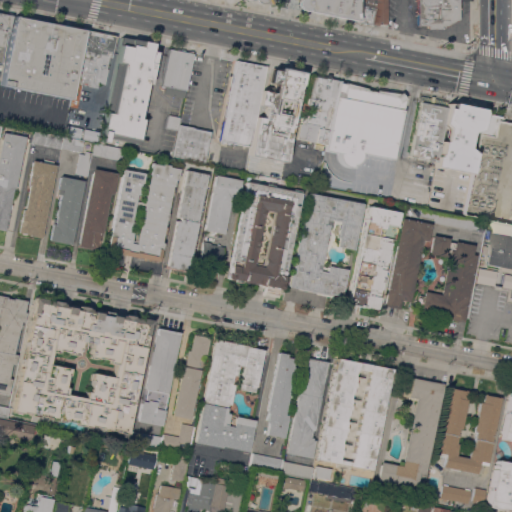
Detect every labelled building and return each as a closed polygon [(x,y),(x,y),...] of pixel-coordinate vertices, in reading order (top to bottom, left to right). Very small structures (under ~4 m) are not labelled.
[(353,0),(294,0),(294,6),(298,9),(303,9),(353,20),(353,0)] [(355,0),(356,21),(387,25),(386,0),(355,0)] [(456,0),(457,19),(440,27),(426,28),(425,25),(416,25),(415,0),(456,0)] [(0,13),(11,16),(1,64),(0,63),(0,13)] [(70,98),(0,84),(13,17),(83,31),(70,98)] [(83,31),(114,37),(110,56),(108,56),(106,69),(107,69),(104,83),(98,82),(97,87),(88,86),(88,85),(81,84),(76,107),(69,106),(70,98),(83,31)] [(150,50),(155,51),(136,143),(106,137),(105,143),(99,142),(120,37),(130,39),(131,38),(152,42),(151,44),(150,50)] [(184,93),(160,88),(168,46),(192,51),(192,52),(184,93)] [(257,105),(255,116),(248,155),(247,154),(249,146),(218,140),(234,58),(265,65),(261,90),(257,105)] [(248,155),(255,116),(263,117),(265,106),(257,105),(261,90),(273,92),(275,83),(267,82),(270,69),(277,71),(278,68),(302,72),(284,162),(248,155)] [(324,150),(325,144),(296,139),(299,123),(302,124),(301,122),(300,121),(300,119),(300,117),(302,115),(305,115),(307,115),(307,114),(308,113),(300,109),(301,102),(306,104),(311,74),(326,76),(326,73),(331,74),(330,77),(338,78),(337,81),(338,81),(324,150)] [(366,88),(365,89),(375,91),(375,90),(397,94),(399,92),(404,98),(403,99),(403,100),(392,159),(361,153),(361,155),(361,157),(359,160),(358,162),(356,163),(354,164),(352,164),(353,167),(350,167),(347,167),(344,165),(341,163),(339,160),(338,158),(338,155),(338,153),(324,150),(338,81),(366,88)] [(435,161),(408,156),(419,96),(429,98),(430,96),(434,97),(433,98),(446,101),(445,107),(446,108),(435,161)] [(479,130),(470,132),(467,148),(474,153),(470,173),(434,166),(435,161),(446,108),(450,108),(451,104),(481,110),(481,112),(482,112),(479,130)] [(497,115),(493,137),(479,134),(479,130),(482,112),(497,115)] [(177,130),(164,128),(167,115),(179,117),(178,124),(177,130)] [(64,133),(67,121),(82,125),(79,137),(64,133)] [(192,127),(192,128),(209,131),(203,162),(172,156),(177,130),(178,124),(192,127)] [(60,147),(60,148),(30,142),(32,131),(62,137),(60,147)] [(14,188),(12,188),(4,230),(0,229),(0,142),(2,132),(25,136),(14,188)] [(86,133),(98,136),(97,141),(85,138),(86,133)] [(62,137),(65,137),(82,141),(80,151),(60,147),(62,137)] [(91,152),(93,143),(123,149),(120,160),(91,154),(91,152)] [(91,154),(90,154),(86,175),(75,173),(79,153),(84,154),(85,151),(91,152),(91,154)] [(41,238),(28,235),(28,234),(17,232),(19,222),(20,223),(23,208),(24,209),(29,185),(27,184),(30,170),(29,170),(31,160),(43,162),(43,159),(53,161),(53,164),(55,165),(41,238)] [(122,169),(143,173),(141,183),(147,184),(151,163),(161,165),(161,163),(168,165),(168,167),(178,169),(176,179),(174,179),(172,186),(171,185),(171,189),(173,189),(172,196),(169,195),(166,212),(168,213),(167,220),(165,219),(163,226),(165,227),(164,234),(162,234),(160,241),(161,242),(162,243),(161,249),(158,261),(138,257),(120,254),(120,253),(106,250),(109,235),(122,169)] [(92,168),(116,173),(112,194),(109,193),(98,250),(77,246),(92,168)] [(175,220),(178,221),(179,217),(175,216),(184,170),(206,174),(203,188),(187,271),(166,267),(175,220)] [(214,175),(240,180),(238,193),(231,192),(223,233),(204,229),(214,175)] [(70,244),(48,240),(53,218),(55,219),(56,215),(55,215),(58,198),(59,198),(60,194),(56,194),(59,176),(83,180),(70,244)] [(276,288),(276,287),(272,286),(271,288),(265,287),(266,285),(263,284),(263,286),(243,282),(243,280),(241,280),(241,282),(235,281),(235,279),(232,278),(230,279),(227,278),(226,276),(226,273),(228,272),(229,266),(245,182),(265,185),(265,183),(273,185),(272,187),(292,191),(292,189),(300,190),(281,289),(276,288)] [(305,192),(361,203),(352,249),(335,246),(337,237),(335,237),(337,224),(331,223),(332,220),(328,219),(318,270),(325,272),(326,265),(345,269),(339,297),(287,286),(305,192)] [(347,303),(367,206),(370,206),(370,204),(379,206),(378,207),(383,208),(383,207),(392,209),(391,211),(397,212),(394,226),(393,226),(391,239),(388,239),(376,296),(380,297),(377,308),(375,307),(373,309),(347,303)] [(433,222),(434,218),(420,215),(421,208),(485,221),(483,232),(433,222)] [(426,241),(421,240),(409,301),(400,299),(398,309),(383,306),(400,218),(430,224),(426,241)] [(492,232),(511,236),(511,268),(511,273),(498,270),(499,267),(485,264),(492,232)] [(444,256),(428,253),(431,235),(448,238),(444,256)] [(210,243),(210,244),(223,247),(219,263),(198,258),(201,243),(202,243),(202,241),(210,243)] [(461,321),(419,313),(424,291),(440,294),(449,250),(452,250),(454,241),(473,245),(471,254),(474,255),(461,321)] [(475,281),(478,267),(495,271),(493,285),(475,281)] [(511,275),(511,298),(511,293),(511,288),(501,286),(503,273),(511,275)] [(0,392),(0,294),(6,296),(6,298),(12,299),(12,298),(25,300),(23,312),(25,312),(23,322),(20,321),(19,329),(18,328),(13,354),(17,354),(15,364),(11,364),(8,378),(11,379),(8,394),(0,392)] [(116,432),(116,431),(108,429),(108,431),(101,429),(101,428),(89,425),(89,427),(75,424),(75,423),(63,420),(63,422),(48,419),(49,417),(37,415),(37,416),(29,415),(30,413),(21,412),(21,413),(12,411),(32,313),(31,312),(33,302),(32,302),(33,296),(44,299),(44,300),(49,301),(49,300),(61,302),(61,303),(63,303),(62,304),(71,306),(71,304),(87,307),(86,308),(97,311),(97,309),(112,312),(112,314),(123,316),(123,314),(132,316),(132,317),(138,319),(139,317),(150,320),(150,324),(148,323),(146,335),(145,335),(126,434),(116,432)] [(167,393),(166,393),(160,425),(136,421),(140,401),(143,401),(145,389),(144,388),(155,327),(178,332),(167,393)] [(209,337),(205,356),(203,356),(200,371),(199,371),(189,419),(171,415),(181,366),(184,366),(187,350),(190,350),(193,334),(209,337)] [(247,346),(262,349),(254,387),(253,386),(252,392),(237,389),(238,382),(239,383),(242,366),(237,365),(235,375),(232,375),(231,384),(233,384),(230,404),(227,404),(225,413),(228,413),(226,425),(232,426),(234,416),(253,420),(247,451),(220,446),(220,447),(193,442),(214,339),(247,346)] [(266,434),(268,422),(266,422),(268,412),(266,412),(267,410),(266,410),(278,352),(286,353),(286,357),(293,358),(292,366),(294,366),(284,414),(287,415),(287,417),(283,437),(266,434)] [(301,368),(302,369),(304,358),(326,362),(313,429),(311,429),(309,437),(312,438),(312,439),(314,440),(311,457),(285,452),(301,368)] [(316,459),(336,358),(391,369),(371,470),(316,459)] [(424,474),(418,472),(415,488),(377,480),(380,461),(402,465),(415,398),(401,395),(405,376),(442,383),(424,474)] [(486,465),(478,463),(476,473),(442,466),(444,456),(435,455),(448,387),(451,387),(450,388),(464,390),(465,390),(464,399),(466,399),(460,428),(458,428),(455,443),(457,443),(455,451),(456,451),(455,455),(467,458),(468,453),(469,453),(470,446),(472,447),(475,431),(473,431),(478,402),(481,403),(483,394),(484,394),(484,395),(497,397),(499,397),(486,465)] [(509,392),(511,392),(511,509),(498,507),(497,508),(486,506),(496,460),(511,463),(511,440),(500,438),(509,392)] [(0,405),(9,407),(7,418),(0,416),(0,405)] [(0,417),(33,424),(30,439),(0,432),(0,417)] [(194,426),(190,444),(179,442),(177,451),(159,447),(162,433),(177,436),(180,423),(194,426)] [(157,448),(132,442),(134,431),(160,436),(157,448)] [(71,453),(65,451),(67,444),(73,446),(71,453)] [(175,453),(188,456),(183,481),(170,478),(175,453)] [(281,458),(278,471),(249,465),(251,453),(281,458)] [(49,474),(51,460),(59,461),(57,476),(49,474)] [(311,466),(308,478),(279,472),(282,460),(311,466)] [(330,468),(328,479),(312,476),(315,465),(330,468)] [(270,472),(268,484),(254,481),(254,477),(247,476),(248,468),(270,472)] [(214,482),(207,511),(197,511),(198,508),(185,505),(189,488),(182,487),(185,474),(202,478),(201,479),(214,482)] [(303,480),(301,490),(281,486),(283,476),(303,480)] [(223,508),(210,505),(216,477),(226,479),(225,485),(228,485),(223,508)] [(353,489),(350,502),(325,497),(326,494),(307,490),(309,480),(353,489)] [(151,511),(155,493),(158,493),(159,484),(179,488),(177,498),(173,497),(171,507),(169,506),(167,511),(151,511)] [(469,490),(466,503),(439,497),(441,484),(469,490)] [(113,511),(110,511),(107,511),(107,509),(107,508),(112,485),(119,487),(113,511)] [(484,489),(481,503),(470,501),(473,487),(484,489)] [(52,498),(49,511),(20,511),(22,503),(36,506),(38,495),(52,498)] [(53,511),(55,501),(68,503),(65,511),(53,511)] [(415,511),(417,502),(428,504),(426,511),(415,511)] [(140,511),(141,507),(116,503),(114,511),(140,511)]
